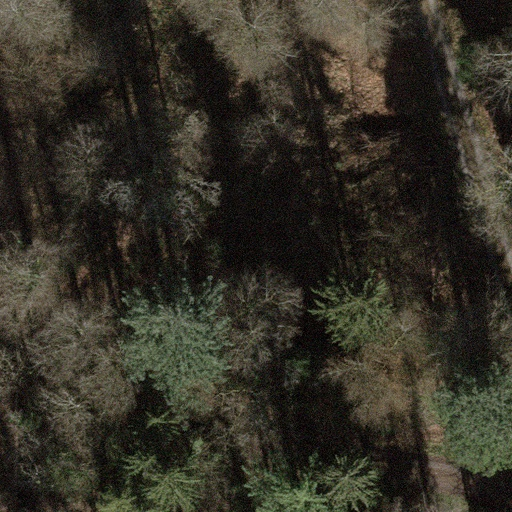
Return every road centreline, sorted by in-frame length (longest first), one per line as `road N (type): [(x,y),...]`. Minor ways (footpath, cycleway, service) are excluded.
road 1 (track): [(0,331),(247,433),(392,472),(511,471)]
road 2 (track): [(415,0),(511,341)]
